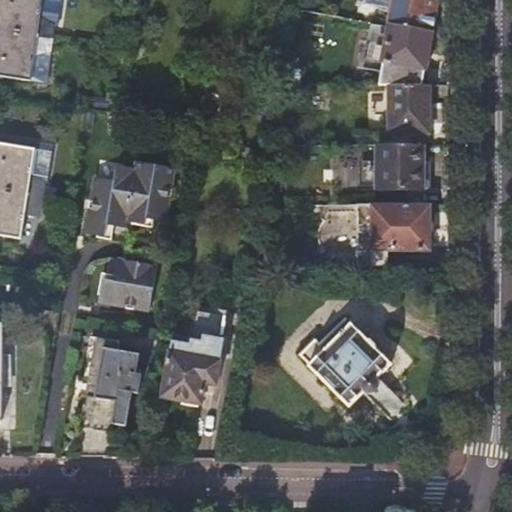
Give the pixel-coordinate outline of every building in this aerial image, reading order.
[(0,0),(0,75),(31,80),(38,35),(42,0),(0,0)] [(266,0),(266,3),(297,8),(298,0),(266,0)] [(433,32),(438,0),(362,0),(362,3),(393,9),(390,25),(433,32)] [(385,61),(381,85),(391,85),(423,85),(426,69),(427,69),(433,32),(390,25),(384,61),(385,61)] [(431,132),(431,86),(423,85),(391,85),(391,132),(431,132)] [(0,235),(23,239),(37,149),(0,143),(0,235)] [(424,145),(380,145),(380,190),(431,190),(431,169),(425,169),(424,145)] [(86,231),(98,233),(106,235),(108,223),(114,224),(127,226),(128,220),(133,220),(146,222),(147,217),(154,218),(167,220),(176,168),(136,161),(135,168),(121,166),(116,169),(114,183),(94,180),(86,231)] [(431,206),(358,206),(358,265),(389,265),(389,251),(431,251),(431,206)] [(146,222),(133,220),(132,224),(153,227),(154,218),(147,217),(146,222)] [(106,235),(98,233),(97,237),(112,240),(114,224),(108,223),(106,235)] [(120,259),(117,276),(116,282),(105,280),(102,296),(101,304),(125,308),(150,312),(158,266),(120,259)] [(116,282),(117,276),(102,273),(99,295),(102,296),(105,280),(116,282)] [(353,324),(310,365),(351,406),(367,391),(369,392),(372,393),(375,392),(378,391),(380,388),(381,385),(380,382),(378,379),(394,364),(353,324)] [(85,407),(81,430),(97,433),(113,435),(114,427),(127,429),(133,395),(139,396),(143,377),(136,376),(140,356),(120,353),(121,343),(92,339),(85,384),(92,386),(90,398),(89,398),(88,408),(85,407)] [(171,353),(163,397),(183,401),(182,404),(191,406),(199,408),(200,404),(202,404),(206,385),(216,387),(222,357),(200,353),(200,358),(171,353)]
